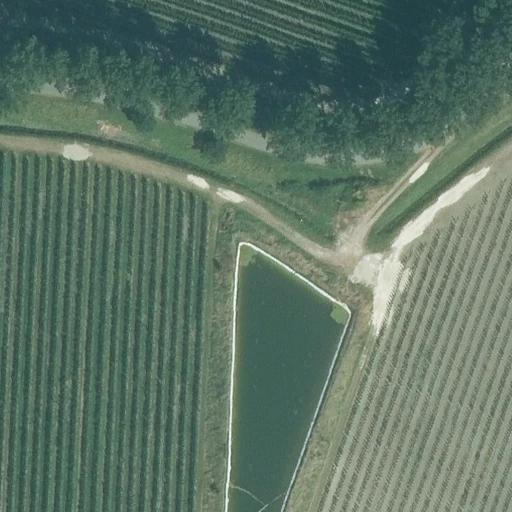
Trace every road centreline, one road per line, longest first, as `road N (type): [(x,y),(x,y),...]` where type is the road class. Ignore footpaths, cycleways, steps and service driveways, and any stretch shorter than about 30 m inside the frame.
road 1 (unclassified): [(0,86),(202,122),(274,151),(342,157),(400,151),(445,128),(511,58)]
road 2 (track): [(445,128),(359,226),(345,259)]
